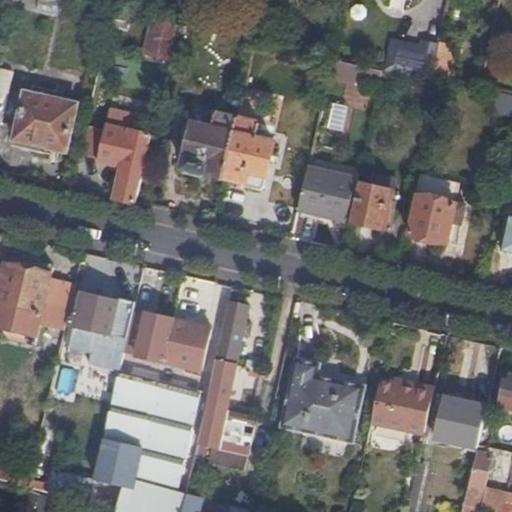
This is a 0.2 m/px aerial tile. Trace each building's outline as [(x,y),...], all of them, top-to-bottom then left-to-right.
[(40,0),(38,10),(62,16),(65,0),(40,0)] [(115,13),(112,24),(125,27),(128,15),(115,13)] [(177,25),(153,19),(146,54),(169,59),(177,25)] [(433,75),(443,78),(444,78),(447,64),(436,61),(433,75)] [(485,73),(482,87),(493,89),(497,76),(485,73)] [(60,151),(68,153),(79,106),(26,93),(13,148),(58,158),(60,151)] [(345,133),(351,108),(336,104),(329,129),(345,133)] [(205,172),(225,177),(237,120),(198,110),(183,173),(204,178),(205,172)] [(237,120),(225,177),(244,181),(244,185),(246,188),(262,192),(264,190),(275,145),(256,140),(260,124),(237,120)] [(131,131),(116,199),(136,204),(154,126),(139,122),(137,132),(131,131)] [(101,181),(109,138),(88,134),(80,177),(101,181)] [(300,210),(300,211),(304,212),(322,216),(348,222),(358,180),(309,170),(300,210)] [(424,175),(420,195),(458,204),(463,184),(424,175)] [(360,184),(352,222),(385,229),(394,192),(360,184)] [(458,204),(420,195),(411,236),(449,244),(455,222),(462,223),(466,206),(458,204)] [(273,203),(267,227),(295,234),(300,211),(300,210),(273,203)] [(322,216),(304,212),(302,218),(320,222),(322,216)] [(502,252),(511,253),(511,215),(511,216),(502,252)] [(5,264),(0,287),(0,326),(39,335),(54,265),(35,261),(33,271),(5,264)] [(114,335),(121,302),(84,294),(71,347),(91,352),(95,331),(114,335)] [(135,310),(136,306),(121,302),(114,335),(128,338),(135,310)] [(252,308),(231,303),(218,362),(238,366),(252,308)] [(148,314),(135,310),(128,338),(125,352),(138,356),(148,314)] [(213,329),(148,314),(138,356),(202,371),(213,329)] [(104,368),(118,372),(124,346),(110,343),(104,368)] [(283,425),(355,439),(367,385),(316,374),(318,362),(298,358),(283,425)] [(238,366),(218,362),(200,445),(251,456),(254,445),(245,443),(222,438),(238,366)] [(511,371),(506,370),(499,406),(511,408),(511,371)] [(94,483),(89,504),(117,511),(184,511),(188,497),(188,496),(177,493),(202,392),(170,384),(172,375),(161,372),(159,381),(120,371),(94,483)] [(396,380),(395,385),(413,389),(414,384),(396,380)] [(395,385),(382,382),(373,422),(425,434),(435,388),(414,384),(413,389),(395,385)] [(446,398),(436,441),(476,451),(486,408),(446,398)] [(254,445),(255,446),(259,428),(249,426),(245,443),(254,445)] [(200,445),(196,463),(247,474),(251,456),(200,445)] [(491,460),(477,457),(466,504),(477,507),(481,508),(485,489),(489,472),(488,472),(491,460)] [(426,459),(420,458),(409,507),(415,508),(426,459)] [(46,468),(35,465),(30,487),(41,490),(46,468)] [(86,480),(80,502),(89,504),(94,483),(86,480)] [(511,511),(511,494),(485,489),(481,508),(498,511),(511,511)] [(33,490),(28,510),(35,511),(48,511),(53,496),(33,490)] [(202,511),(205,500),(188,497),(184,511),(251,511),(252,511),(235,507),(234,511),(202,511)]
